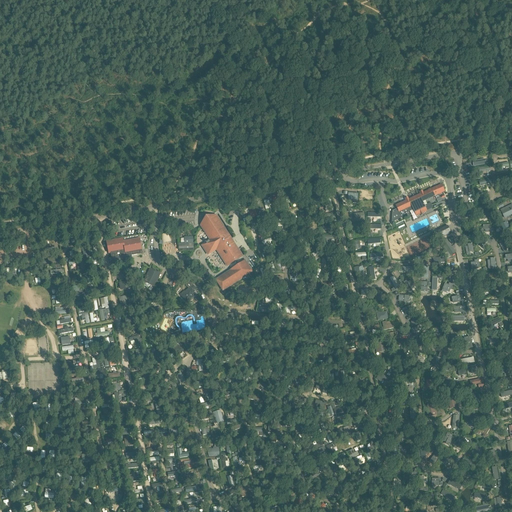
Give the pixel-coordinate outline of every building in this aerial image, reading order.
[(486,172),(487,176),(491,175),(489,167),(478,169),(479,173),(486,172)] [(392,211),(392,223),(402,218),(400,216),(413,210),(416,217),(420,215),(421,216),(423,215),(423,214),(427,212),(422,202),(434,197),(436,200),(440,198),(439,195),(441,194),(441,193),(442,193),(439,186),(436,188),(431,190),(430,189),(428,190),(429,190),(423,192),(423,191),(419,193),(420,194),(416,196),(408,200),(408,198),(405,200),(405,201),(395,206),(397,209),(392,211)] [(348,193),(347,200),(352,200),(352,203),(357,204),(357,201),(358,194),(348,193)] [(511,204),(501,210),(504,218),(511,214),(511,215),(511,204)] [(487,211),(480,213),(482,217),(483,217),(484,219),(491,216),(490,213),(488,214),(487,211)] [(202,224),(200,226),(210,241),(209,242),(206,244),(202,246),(208,255),(215,250),(227,267),(229,265),(243,257),(216,215),(202,224)] [(440,239),(451,233),(448,226),(437,231),(440,239)] [(164,242),(170,241),(168,233),(161,234),(164,242)] [(179,251),(194,250),(193,236),(184,237),(184,243),(179,243),(179,251)] [(479,241),(477,243),(483,250),(486,247),(484,245),(487,243),(481,237),(478,240),(479,241)] [(123,239),(106,242),(109,254),(111,254),(112,260),(110,260),(111,266),(133,261),(131,256),(142,254),(139,238),(124,241),(123,239)] [(441,243),(445,249),(450,257),(455,253),(446,239),(441,243)] [(503,243),(500,244),(504,252),(507,250),(506,248),(510,246),(506,239),(502,241),(503,243)] [(468,246),(465,247),(467,256),(470,255),(470,253),(474,252),(472,244),(468,245),(468,246)] [(277,259),(288,259),(288,255),(284,255),(284,254),(282,252),(281,252),(281,251),(277,250),(277,259)] [(491,261),(488,261),(489,269),(492,269),(492,267),(496,266),(496,258),(491,259),(491,261)] [(215,280),(223,291),(253,272),(245,260),(215,280)] [(364,275),(363,266),(354,268),(355,276),(364,275)] [(205,267),(200,270),(201,273),(202,275),(204,278),(205,280),(206,279),(210,277),(211,277),(210,275),(208,272),(207,270),(205,267)] [(419,267),(419,278),(429,278),(429,267),(419,267)] [(154,288),(161,274),(150,269),(143,282),(154,288)] [(394,276),(390,278),(396,290),(401,288),(394,276)] [(129,280),(119,282),(120,285),(126,284),(126,289),(131,288),(129,280)] [(304,281),(296,288),(299,291),(306,284),(304,281)] [(407,281),(403,282),(408,290),(411,288),(412,290),(416,288),(411,281),(408,283),(407,281)] [(188,303),(194,298),(198,302),(200,300),(197,295),(193,291),(196,289),(189,282),(186,285),(189,289),(185,292),(184,291),(180,295),(188,303)] [(444,284),(441,291),(446,293),(446,291),(449,292),(452,284),(449,283),(448,285),(444,284)] [(341,284),(336,285),(337,286),(338,296),(341,296),(340,289),(347,289),(346,285),(341,286),(341,284)] [(324,285),(323,289),(329,292),(332,293),(333,293),(334,290),(324,285)] [(382,301),(381,293),(374,294),(375,301),(382,301)] [(321,294),(319,296),(323,302),(325,304),(328,302),(321,294)] [(463,295),(451,298),(453,304),(464,301),(463,295)] [(126,296),(119,297),(121,307),(128,306),(126,296)] [(350,310),(348,300),(339,301),(340,306),(345,305),(346,310),(350,310)] [(83,308),(79,309),(79,313),(88,311),(86,301),(82,302),(83,308)] [(412,306),(402,309),(405,315),(415,311),(412,306)] [(379,313),(376,314),(378,321),(388,319),(387,316),(386,312),(379,313)] [(413,322),(411,322),(412,325),(420,322),(419,320),(421,319),(419,315),(411,318),(413,322)] [(134,317),(125,319),(126,323),(131,322),(132,326),(135,325),(134,317)] [(498,323),(500,327),(503,326),(499,318),(490,323),(492,327),(498,323)] [(386,322),(382,322),(384,330),(393,328),(392,324),(390,325),(387,325),(386,322)] [(267,329),(267,337),(275,337),(274,329),(273,329),(273,326),(270,326),(270,329),(267,329)] [(420,331),(418,327),(411,330),(414,336),(418,334),(417,332),(420,331)] [(422,334),(418,344),(424,346),(428,336),(422,334)] [(70,337),(61,338),(62,345),(70,344),(70,337)] [(454,339),(452,339),(453,347),(456,347),(456,345),(460,345),(459,337),(454,337),(454,339)] [(471,337),(464,338),(466,349),(473,348),(471,337)] [(185,339),(182,341),(188,351),(192,349),(187,342),(185,340),(185,339)] [(220,353),(229,352),(227,341),(223,341),(224,348),(219,349),(220,353)] [(375,353),(385,352),(383,343),(374,344),(375,353)] [(178,356),(183,352),(180,348),(181,348),(180,346),(179,347),(177,345),(172,348),(178,356)] [(165,350),(162,353),(170,364),(173,361),(171,358),(169,356),(165,350)] [(159,351),(151,355),(153,359),(157,356),(160,361),(163,359),(159,351)] [(257,361),(261,361),(260,365),(265,365),(266,358),(261,357),(258,357),(257,361)] [(342,358),(330,362),(332,366),(343,362),(342,358)] [(433,358),(430,367),(439,370),(442,360),(433,358)] [(451,362),(448,362),(446,370),(449,371),(450,369),(454,370),(456,362),(451,361),(451,362)] [(477,365),(470,367),(471,374),(479,373),(477,365)] [(501,366),(492,368),(493,372),(495,372),(495,375),(504,374),(504,370),(502,370),(501,366)] [(161,367),(152,368),(153,378),(158,377),(157,371),(161,371),(161,367)] [(413,368),(403,368),(403,376),(412,376),(413,368)] [(465,368),(458,369),(459,377),(466,375),(465,368)] [(10,371),(9,371),(8,371),(6,372),(6,370),(2,371),(2,373),(0,373),(0,380),(11,378),(10,371)] [(380,373),(376,379),(381,383),(383,379),(387,382),(389,379),(385,376),(380,373)] [(204,377),(192,382),(194,386),(206,381),(204,377)] [(446,379),(442,379),(442,386),(446,386),(447,389),(450,389),(449,380),(446,380),(446,379)] [(482,379),(470,381),(471,386),(478,384),(479,388),(484,387),(482,379)] [(226,380),(221,380),(223,389),(234,388),(233,384),(226,385),(226,380)] [(172,381),(169,383),(175,390),(178,388),(172,381)] [(260,382),(259,385),(268,391),(269,388),(260,382)] [(511,390),(500,394),(501,398),(511,395),(511,390)] [(471,391),(464,395),(469,404),(477,401),(471,391)] [(186,392),(177,397),(178,401),(187,396),(186,392)] [(292,397),(290,407),(294,408),(295,402),(298,402),(299,402),(300,398),(292,397)] [(454,397),(446,399),(449,409),(457,406),(454,397)] [(315,400),(314,404),(320,406),(319,410),(322,411),(325,403),(315,400)] [(174,407),(169,409),(170,412),(182,407),(181,404),(174,407)] [(435,405),(426,407),(428,417),(436,415),(435,405)] [(343,407),(334,409),(335,415),(344,412),(343,407)] [(221,411),(213,413),(217,424),(224,422),(223,418),(224,418),(222,413),(221,413),(221,411)] [(482,420),(474,413),(467,422),(475,429),(482,420)] [(366,422),(363,424),(364,428),(372,425),(368,416),(364,417),(366,422)] [(491,428),(483,423),(481,427),(480,426),(476,433),(479,435),(481,433),(484,435),(482,437),(486,439),(488,434),(491,428)] [(350,426),(343,428),(346,435),(353,433),(350,426)] [(416,431),(415,434),(424,435),(425,431),(423,431),(423,427),(414,426),(414,431),(416,431)] [(447,433),(443,442),(446,443),(445,445),(450,447),(453,439),(450,437),(451,435),(447,433)] [(433,437),(430,437),(432,446),(435,446),(435,444),(439,443),(438,435),(433,435),(433,437)] [(318,444),(314,445),(315,449),(319,448),(323,447),(321,438),(316,439),(317,442),(318,444)] [(461,438),(455,445),(461,450),(466,442),(461,438)] [(132,439),(124,439),(125,447),(133,446),(132,439)] [(303,451),(301,454),(305,453),(314,449),(311,441),(308,443),(309,445),(310,447),(303,451)] [(408,456),(412,456),(412,445),(403,446),(404,450),(408,450),(408,456)] [(245,456),(244,446),(240,447),(238,447),(238,451),(238,453),(235,453),(235,455),(239,455),(239,457),(242,456),(245,456)] [(324,447),(312,452),(314,456),(318,454),(326,451),(324,447)] [(416,449),(418,457),(421,457),(421,459),(426,458),(424,449),(420,450),(420,448),(416,449)] [(181,449),(177,450),(178,459),(188,457),(188,453),(182,454),(181,449)] [(494,450),(489,452),(493,464),(498,463),(494,450)] [(436,451),(429,463),(432,465),(440,454),(436,451)] [(448,453),(442,460),(444,462),(443,463),(447,466),(453,460),(450,457),(451,456),(448,453)] [(373,477),(380,475),(377,467),(370,469),(373,477)] [(457,468),(455,472),(466,478),(469,474),(457,468)] [(317,472),(307,478),(309,482),(319,476),(317,472)] [(450,480),(448,485),(460,491),(462,487),(450,480)] [(162,483),(152,485),(152,488),(159,487),(160,491),(163,491),(162,483)] [(342,494),(338,483),(328,488),(330,492),(335,490),(338,496),(342,494)] [(242,497),(252,497),(252,493),(247,493),(247,492),(244,490),(244,491),(241,486),(238,488),(242,497)] [(236,489),(226,493),(227,497),(233,494),(233,496),(234,495),(236,498),(239,497),(236,489)] [(45,498),(45,502),(53,503),(53,500),(58,500),(58,493),(54,493),(54,490),(46,490),(45,494),(54,494),(54,499),(45,498)] [(443,491),(441,495),(453,500),(455,496),(443,491)] [(307,501),(306,503),(309,505),(316,496),(313,494),(307,501)] [(501,498),(493,499),(494,506),(502,505),(501,498)] [(298,511),(304,511),(302,500),(294,501),(295,511),(298,511)]
